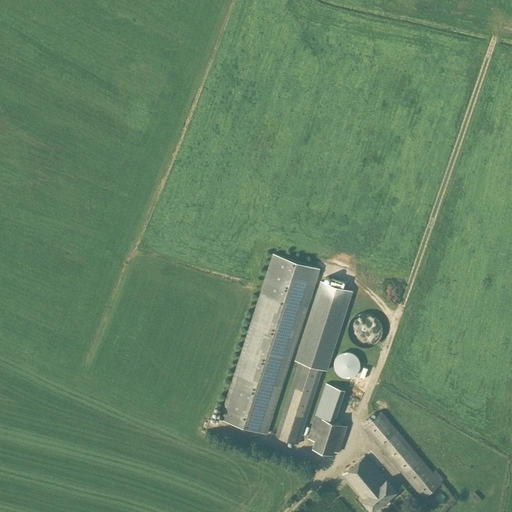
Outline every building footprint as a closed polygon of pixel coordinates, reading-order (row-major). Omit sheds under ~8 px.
[(273,253),(262,292),(221,418),(266,433),(307,306),(320,268),(273,253)] [(295,361),(300,362),(276,435),(298,444),(322,369),(327,371),(353,291),(343,287),(345,282),(332,278),(331,284),(321,280),(295,361)] [(381,320),(358,310),(350,329),(372,339),(381,320)] [(338,355),(336,358),(334,362),(334,367),(335,371),(338,374),(342,377),(347,378),(351,377),(355,375),(358,372),(360,368),(360,363),(359,359),(357,356),(354,353),(350,352),(346,351),(342,352),(338,355)] [(333,455),(343,425),(335,422),(346,390),(326,383),(308,438),(315,440),(313,448),(333,455)] [(436,470),(433,472),(382,411),(363,427),(423,498),(442,483),(441,482),(444,479),(436,470)] [(387,479),(386,479),(366,455),(342,474),(363,499),(362,500),(372,511),(397,491),(387,479)] [(481,499),(475,492),(471,495),(478,503),(481,499)]
